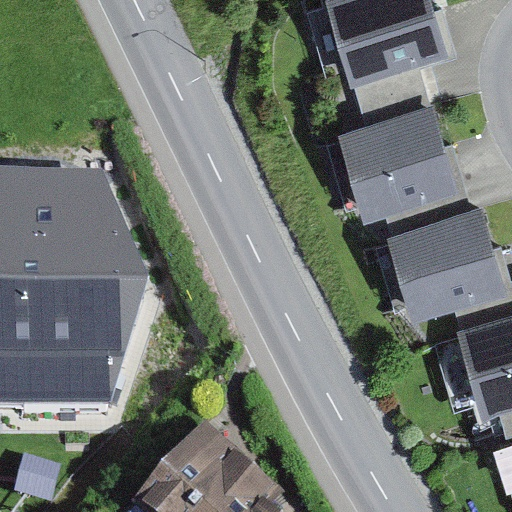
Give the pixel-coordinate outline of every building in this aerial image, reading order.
[(332,0),(351,69),(452,41),(440,0),(332,0)] [(339,121),(362,202),(461,174),(439,93),(339,121)] [(104,171),(0,175),(0,414),(115,410),(149,295),(104,171)] [(386,225),(406,304),(506,279),(487,200),(386,225)] [(511,308),(458,323),(479,401),(511,392),(511,308)] [(259,511),(265,501),(206,444),(140,511),(259,511)]
